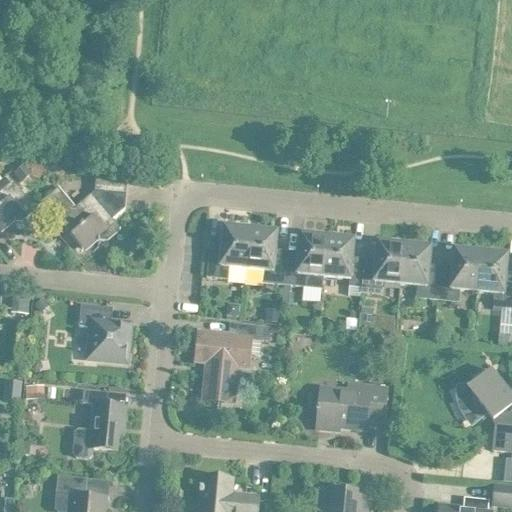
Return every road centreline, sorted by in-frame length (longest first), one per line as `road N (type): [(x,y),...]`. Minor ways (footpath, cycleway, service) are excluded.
road 1 (residential): [(511,228),(180,193),(169,293)]
road 2 (residential): [(409,511),(413,475),(152,452)]
road 3 (residential): [(0,276),(169,293)]
road 4 (residential): [(169,293),(152,452)]
